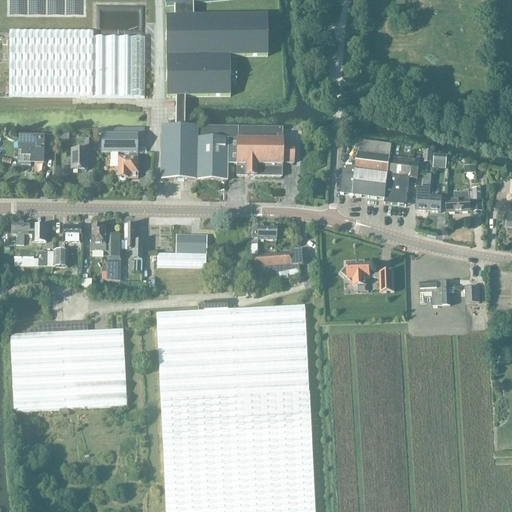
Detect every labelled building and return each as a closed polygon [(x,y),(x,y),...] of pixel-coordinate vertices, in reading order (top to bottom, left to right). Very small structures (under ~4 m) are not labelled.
[(239,0),(164,0),(165,7),(174,6),(174,17),(165,17),(166,98),(176,98),(175,128),(184,128),(184,98),(230,98),(229,58),(267,57),(267,16),(193,17),(192,5),(239,0)] [(144,38),(106,38),(92,38),(92,34),(9,33),(8,98),(92,99),(92,98),(105,98),(144,99),(144,38)] [(227,165),(236,166),(236,177),(281,178),(281,166),(282,166),(282,164),(293,164),(293,145),(282,145),(282,129),(184,128),(175,128),(162,127),(162,137),(161,180),(196,181),(226,182),(227,165)] [(144,155),(144,129),(101,129),(101,136),(101,154),(130,154),(130,161),(118,161),(117,180),(119,180),(121,182),(124,182),(126,180),(127,180),(127,179),(137,179),(137,154),(144,155)] [(46,136),(48,137),(48,151),(55,151),(55,137),(55,132),(46,132),(46,136)] [(17,158),(17,166),(30,167),(30,164),(34,164),(34,165),(43,165),(43,152),(40,152),(40,142),(21,141),(21,158),(17,158)] [(92,165),(92,141),(85,141),(85,152),(71,152),(71,158),(69,158),(69,163),(71,163),(71,172),(73,172),(73,175),(78,175),(78,172),(86,172),(86,165),(92,165)] [(355,170),(343,168),(340,195),(353,197),(384,201),(384,204),(406,207),(409,179),(417,180),(419,161),(390,157),(391,145),(359,141),(355,170)] [(416,212),(428,213),(430,198),(431,176),(425,176),(423,191),(418,190),(417,197),(416,212)] [(481,201),(480,190),(472,190),(472,193),(469,193),(454,194),(454,202),(447,203),(447,214),(470,213),(470,202),(481,201)] [(430,198),(428,213),(441,214),(442,199),(439,199),(439,195),(439,192),(430,191),(430,198)] [(31,229),(28,229),(28,225),(11,225),(11,236),(16,236),(16,246),(24,246),(24,236),(31,236),(31,244),(46,244),(46,227),(31,227),(31,229)] [(142,243),(135,243),(135,226),(123,226),(123,242),(126,243),(126,249),(132,249),(132,260),(142,261),(142,243)] [(80,227),(63,227),(63,245),(80,245),(80,227)] [(108,261),(107,261),(106,282),(120,283),(121,236),(109,236),(108,248),(105,248),(105,227),(92,227),(92,238),(91,238),(91,240),(89,242),(91,243),(91,245),(89,245),(89,253),(108,253),(108,261)] [(248,241),(248,245),(257,245),(257,241),(275,242),(276,228),(257,228),(251,228),(251,241),(248,241)] [(205,269),(206,237),(176,237),(176,255),(157,255),(157,268),(205,269)] [(66,253),(60,253),(55,253),(55,262),(55,269),(66,269),(66,253)] [(301,253),(250,256),(252,277),(257,276),(258,280),(262,279),(262,276),(278,274),(298,269),(297,266),(301,266),(301,253)] [(393,273),(379,274),(369,274),(369,263),(347,264),(347,268),(342,274),(347,279),(347,280),(349,280),(353,284),(353,287),(366,286),(366,279),(370,279),(370,278),(380,281),(380,294),(394,293),(393,273)] [(432,308),(450,307),(449,283),(420,285),(420,295),(432,294),(432,308)] [(466,304),(479,304),(478,287),(465,288),(466,304)] [(203,303),(203,306),(198,307),(198,312),(156,314),(164,477),(164,478),(165,511),(314,511),(313,470),(312,470),(304,307),(227,311),(227,302),(203,303)] [(87,323),(63,324),(36,325),(36,331),(27,331),(27,335),(10,336),(14,413),(127,407),(123,331),(87,332),(87,323)]
